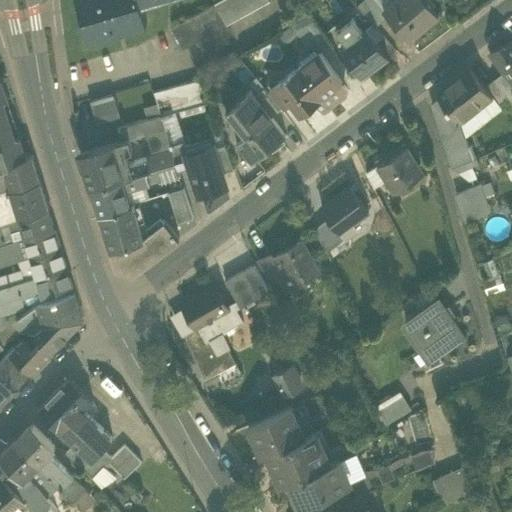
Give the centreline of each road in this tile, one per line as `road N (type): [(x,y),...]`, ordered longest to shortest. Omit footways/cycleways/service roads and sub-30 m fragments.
road 1 (residential): [(511,3),(113,322)]
road 2 (tertiary): [(113,322),(52,146),(20,0)]
road 3 (tertiary): [(238,511),(113,322)]
road 4 (residential): [(113,322),(0,434)]
